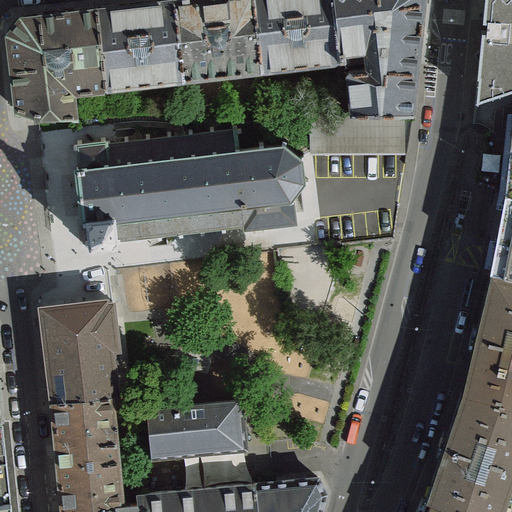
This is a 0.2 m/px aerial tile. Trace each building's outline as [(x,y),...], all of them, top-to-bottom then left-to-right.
[(187,78),(176,0),(98,9),(109,87),(187,78)] [(264,70),(255,0),(176,0),(187,78),(264,70)] [(342,54),(334,0),(255,0),(264,70),(342,61),(342,54)] [(334,0),(342,54),(368,50),(370,69),(353,70),(350,73),(354,113),(405,113),(415,113),(425,0),(334,0)] [(483,31),(476,102),(479,101),(495,95),(511,89),(511,0),(486,0),(484,21),(489,22),(488,31),(483,31)] [(109,87),(98,9),(23,17),(9,35),(19,110),(40,115),(77,116),(76,91),(109,87)] [(406,150),(405,113),(354,113),(310,113),(310,150),(406,150)] [(114,163),(241,149),(239,132),(239,128),(111,143),(114,163)] [(114,163),(111,143),(111,140),(76,145),(76,150),(80,150),(82,167),(114,163)] [(114,163),(82,167),(78,167),(83,218),(117,215),(117,221),(255,207),(295,200),(293,196),(304,182),(310,184),(311,180),(305,178),(304,161),(309,158),(306,154),(301,157),(287,146),(289,140),(284,140),(283,145),(265,146),(265,142),(261,143),(261,147),(241,149),(114,163)] [(511,191),(509,191),(493,269),(511,273),(511,191)] [(298,223),(295,200),(255,207),(246,224),(247,228),(298,223)] [(255,207),(117,221),(119,238),(246,224),(255,207)] [(117,221),(117,215),(83,218),(84,224),(89,223),(91,240),(86,241),(87,246),(91,245),(92,249),(97,248),(97,245),(115,243),(115,247),(120,246),(119,238),(117,221)] [(464,389),(511,402),(511,273),(493,269),(464,389)] [(108,302),(109,299),(42,307),(54,400),(114,395),(119,395),(114,349),(120,348),(116,302),(108,302)] [(428,497),(463,511),(498,511),(511,471),(511,402),(464,389),(428,497)] [(114,395),(54,400),(65,511),(125,505),(114,395)] [(241,399),(149,409),(154,455),(246,446),(241,399)] [(2,419),(0,419),(0,499),(11,499),(2,419)] [(511,511),(511,471),(498,511),(511,511)] [(319,477),(256,484),(259,511),(320,511),(326,492),(319,477)] [(259,511),(256,484),(206,488),(208,511),(259,511)] [(138,494),(139,503),(140,511),(208,511),(206,488),(138,494)] [(463,511),(428,497),(421,511),(463,511)] [(12,511),(11,499),(0,499),(0,511),(12,511)] [(140,511),(139,503),(125,505),(65,511),(140,511)]
